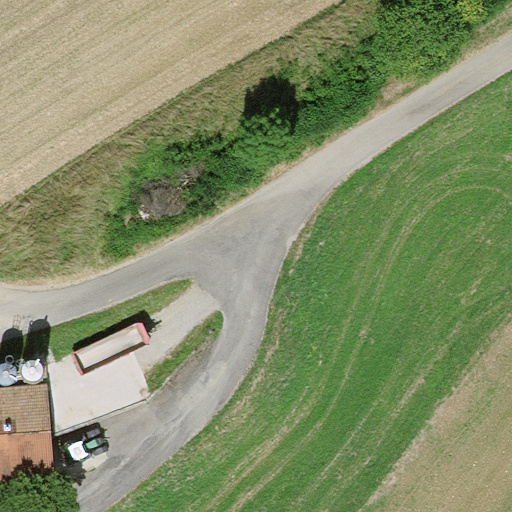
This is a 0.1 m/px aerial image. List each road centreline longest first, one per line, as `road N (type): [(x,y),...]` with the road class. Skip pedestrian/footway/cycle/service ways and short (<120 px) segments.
road 1 (track): [(3,312),(78,302),(247,228),(511,47)]
road 2 (track): [(247,228),(239,306),(223,355),(173,426),(71,511)]
